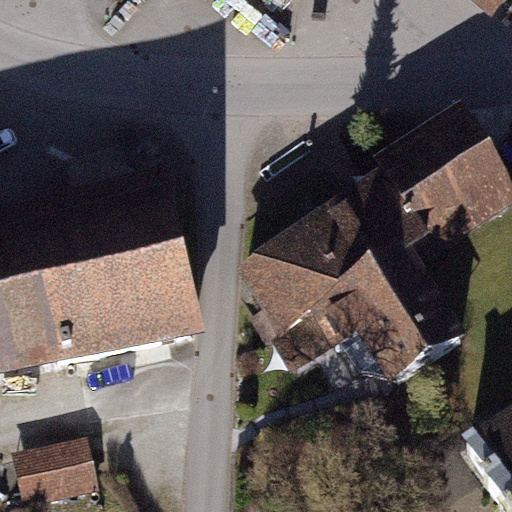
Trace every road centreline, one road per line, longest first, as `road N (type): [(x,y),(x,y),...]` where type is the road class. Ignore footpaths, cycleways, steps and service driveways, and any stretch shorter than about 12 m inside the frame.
road 1 (residential): [(250,85),(224,511)]
road 2 (residential): [(250,85),(455,79),(511,68)]
road 3 (residential): [(0,37),(250,85)]
